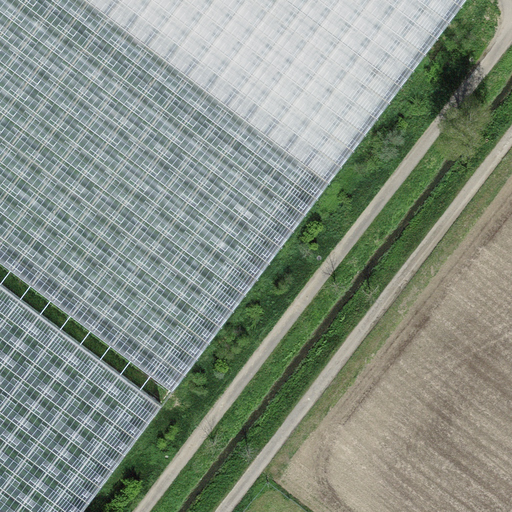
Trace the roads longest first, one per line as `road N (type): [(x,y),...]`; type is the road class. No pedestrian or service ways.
road 1 (track): [(134,511),(511,21)]
road 2 (track): [(511,145),(229,511)]
